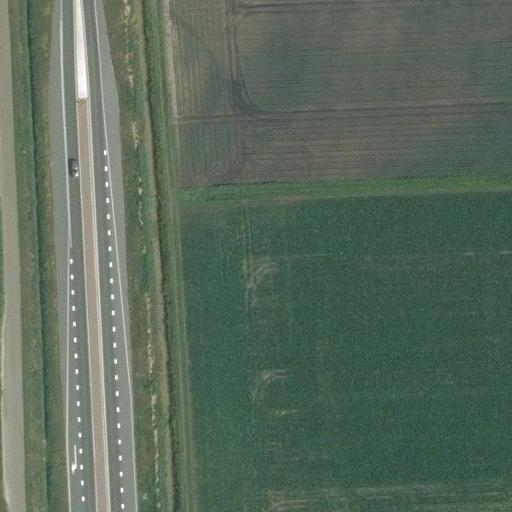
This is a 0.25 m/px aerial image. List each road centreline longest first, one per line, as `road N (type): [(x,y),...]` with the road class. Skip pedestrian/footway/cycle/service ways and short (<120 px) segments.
road 1 (trunk): [(116,511),(98,157),(80,0)]
road 2 (trunk): [(73,0),(69,93),(89,511)]
road 3 (unclassified): [(16,511),(0,76)]
